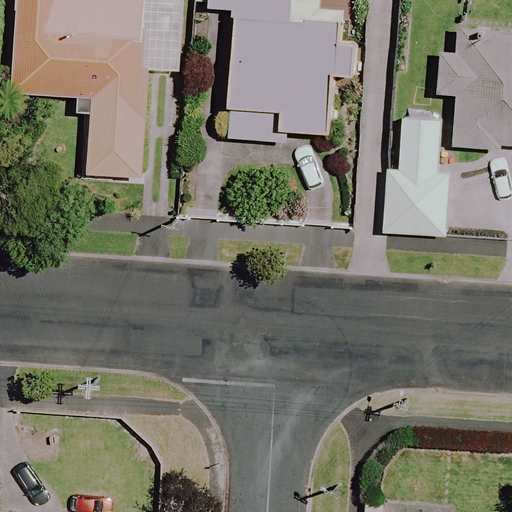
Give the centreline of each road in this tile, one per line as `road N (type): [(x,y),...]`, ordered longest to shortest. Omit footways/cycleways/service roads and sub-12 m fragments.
road 1 (residential): [(0,310),(277,329)]
road 2 (residential): [(277,329),(511,343)]
road 3 (residential): [(266,511),(277,329)]
